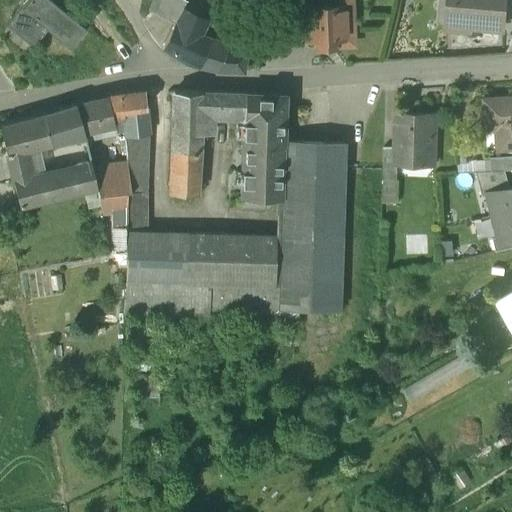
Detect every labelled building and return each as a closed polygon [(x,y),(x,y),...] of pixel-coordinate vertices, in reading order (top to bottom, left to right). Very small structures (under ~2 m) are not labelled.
[(24,0),(5,24),(6,25),(9,22),(33,42),(31,45),(31,46),(47,27),(70,45),(86,26),(63,7),(68,0),(24,0)] [(188,0),(185,10),(206,20),(209,12),(218,15),(219,13),(223,0),(188,0)] [(223,0),(219,13),(226,15),(227,14),(250,19),(253,0),(223,0)] [(448,0),(446,29),(468,31),(468,26),(472,24),(492,25),(494,28),(498,28),(500,26),(501,23),(498,19),(499,0),(448,0)] [(347,6),(304,8),(305,34),(304,34),(305,40),(317,40),(317,48),(333,47),(333,39),(345,38),(344,25),(348,25),(352,21),(352,10),(347,6)] [(304,8),(275,10),(276,36),(304,34),(305,34),(304,8)] [(185,10),(184,9),(170,36),(192,47),(199,33),(206,20),(185,10)] [(227,14),(226,15),(222,42),(245,51),(250,19),(227,14)] [(217,71),(222,42),(199,33),(192,47),(170,36),(164,49),(185,63),(198,67),(217,71)] [(245,51),(222,42),(217,71),(242,72),(245,51)] [(215,120),(242,121),(243,92),(200,91),(200,93),(170,91),(167,194),(198,195),(202,134),(214,133),(215,120)] [(106,95),(112,121),(121,119),(123,119),(122,113),(146,110),(142,92),(106,95)] [(276,199),(281,199),(283,142),(285,142),(286,93),(243,92),(242,121),(239,198),(276,199)] [(75,106),(81,131),(82,135),(113,128),(114,128),(112,121),(106,95),(74,103),(75,106)] [(511,97),(483,100),(485,122),(495,122),(497,152),(511,150),(511,97)] [(75,106),(58,110),(64,132),(65,136),(81,131),(75,106)] [(58,110),(43,115),(48,137),(64,132),(58,110)] [(147,117),(146,110),(122,113),(123,119),(121,119),(123,133),(123,137),(124,137),(148,135),(147,117)] [(434,115),(396,114),(395,148),(395,166),(397,166),(433,166),(434,115)] [(43,115),(0,126),(0,130),(6,155),(7,155),(10,169),(26,165),(23,152),(50,146),(48,137),(43,115)] [(121,119),(112,121),(114,128),(113,128),(114,135),(123,133),(121,119)] [(81,131),(65,136),(74,167),(13,181),(20,209),(95,189),(96,189),(90,165),(82,135),(81,131)] [(146,193),(148,135),(124,137),(126,160),(130,193),(146,193)] [(275,287),(274,310),(338,310),(343,142),(285,142),(283,142),(281,199),(276,199),(276,234),(275,287)] [(395,148),(383,148),(382,181),(396,181),(397,166),(395,166),(395,148)] [(511,156),(511,157),(490,159),(491,172),(505,171),(511,170),(511,156)] [(130,193),(126,160),(90,165),(96,189),(95,189),(101,215),(110,214),(125,212),(125,193),(130,193)] [(491,172),(476,174),(482,197),(487,196),(487,194),(509,189),(505,171),(491,172)] [(511,188),(509,189),(487,194),(487,196),(498,238),(498,239),(511,235),(511,188)] [(130,193),(125,193),(125,212),(124,228),(124,230),(146,231),(146,193),(130,193)] [(110,229),(124,228),(125,212),(110,214),(110,229)] [(146,231),(124,230),(124,239),(124,270),(124,281),(184,283),(184,285),(208,286),(275,287),(276,234),(146,231)] [(511,235),(498,239),(498,238),(492,239),(496,253),(511,249),(511,235)] [(124,270),(124,239),(112,240),(113,253),(116,253),(116,270),(124,270)] [(184,283),(124,281),(124,314),(208,317),(208,311),(208,286),(184,285),(184,283)] [(208,286),(208,311),(274,313),(274,310),(275,287),(208,286)] [(511,289),(495,298),(511,330),(511,289)] [(136,355),(136,396),(158,396),(159,355),(136,355)] [(408,405),(472,367),(464,355),(401,392),(408,405)]
